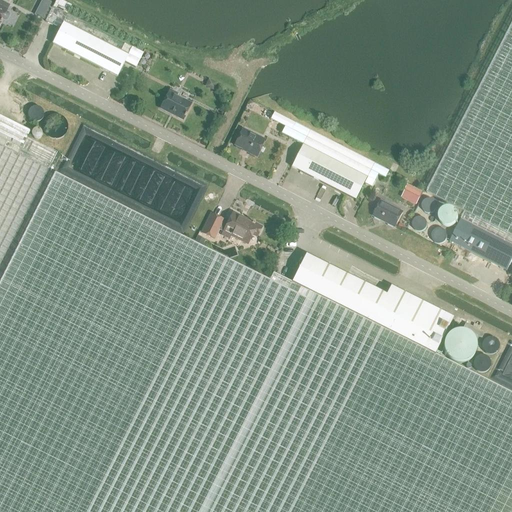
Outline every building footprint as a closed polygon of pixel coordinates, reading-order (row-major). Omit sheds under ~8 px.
[(43,0),(42,0),(39,7),(46,11),(50,3),(43,0)] [(57,0),(55,4),(53,8),(67,15),(71,5),(61,0),(57,0)] [(0,1),(0,23),(1,24),(2,22),(1,21),(2,20),(5,22),(7,21),(9,16),(9,14),(6,12),(9,6),(0,1)] [(53,8),(46,22),(60,30),(53,45),(83,61),(117,78),(124,63),(134,68),(135,69),(142,54),(98,31),(67,15),(53,8)] [(511,25),(427,194),(465,213),(461,221),(511,246),(511,25)] [(208,80),(205,87),(213,92),(217,85),(208,80)] [(182,121),(191,105),(174,96),(175,94),(169,91),(161,108),(174,114),(173,116),(182,121)] [(302,146),(291,168),(356,201),(364,185),(371,189),(377,176),(385,180),(388,172),(274,114),(270,121),(284,128),(283,129),(280,135),(302,146)] [(0,264),(50,164),(56,153),(27,138),(30,132),(0,117),(0,264)] [(69,129),(68,125),(67,123),(66,121),(63,119),(60,118),(59,118),(57,118),(54,119),(51,121),(49,122),(48,124),(47,128),(48,132),(49,134),(50,136),(53,138),(55,139),(57,140),(61,139),(63,138),(65,137),(67,135),(68,133),(68,131),(69,129)] [(256,158),(264,141),(242,131),(234,146),(247,152),(247,153),(256,158)] [(55,174),(0,283),(0,511),(511,511),(511,395),(434,357),(291,285),(275,277),(272,276),(269,283),(55,174)] [(191,197),(191,194),(190,192),(188,189),(185,187),(183,186),(181,186),(179,186),(176,187),(173,189),(172,190),(171,193),(170,194),(170,197),(171,201),(172,203),(173,205),(176,207),(179,207),(181,208),(183,207),(185,207),(188,205),(189,204),(191,201),(191,197)] [(422,193),(408,186),(401,198),(413,204),(416,197),(419,199),(422,193)] [(436,207),(435,205),(435,203),(434,202),(433,201),(432,201),(431,200),(429,200),(428,200),(427,200),(425,201),(425,202),(423,203),(423,204),(422,205),(422,207),(422,208),(423,209),(423,210),(424,211),(426,213),(427,213),(429,214),(430,213),(431,213),(432,213),(434,212),(434,211),(435,209),(436,207)] [(395,228),(402,213),(381,202),(373,217),(382,222),(382,221),(387,223),(386,224),(395,228)] [(458,220),(458,217),(457,215),(456,213),(454,212),(453,211),(451,210),(449,210),(447,210),(445,210),(443,211),(442,212),(440,214),(440,216),(439,217),(439,219),(439,221),(439,223),(440,224),(441,226),(444,228),(446,229),(448,229),(450,229),(452,229),(453,228),(455,227),(456,225),(457,223),(458,220)] [(223,221),(211,215),(201,234),(214,240),(223,221)] [(232,216),(224,232),(221,236),(229,240),(231,234),(241,239),(240,242),(247,246),(252,236),(256,238),(261,228),(244,220),(243,221),(232,216)] [(426,225),(426,223),(425,221),(424,220),(423,219),(422,219),(421,218),(419,218),(418,218),(417,218),(416,219),(415,220),(413,221),(413,222),(412,223),(412,225),(412,226),(413,227),(413,228),(414,229),(416,231),(417,231),(419,232),(420,232),(422,231),(423,231),(424,230),(425,229),(425,228),(426,225)] [(511,246),(461,221),(450,243),(507,271),(507,270),(511,272),(511,246)] [(446,238),(446,237),(445,235),(445,234),(444,233),(443,232),(442,231),(440,230),(439,230),(438,230),(436,231),(435,231),(434,232),(433,233),(433,234),(432,235),(432,237),(432,238),(432,240),(433,241),(434,242),(435,243),(437,244),(438,244),(440,244),(441,244),(442,243),(443,242),(444,241),(445,240),(446,238)] [(292,283),(291,285),(434,357),(453,319),(390,287),(386,296),(305,256),(292,283)] [(481,339),(484,334),(465,324),(462,330),(481,339)] [(494,335),(482,343),(489,355),(501,347),(494,335)] [(490,356),(474,356),(474,366),(479,366),(479,371),(490,371),(490,356)]
